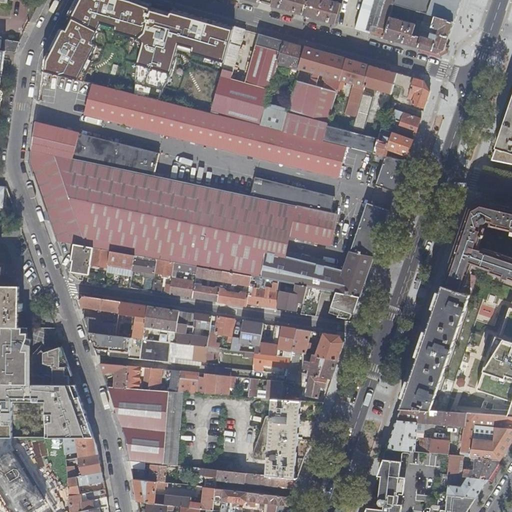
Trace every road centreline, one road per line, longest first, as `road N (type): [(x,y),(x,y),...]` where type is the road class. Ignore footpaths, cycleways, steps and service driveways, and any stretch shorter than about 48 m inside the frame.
road 1 (residential): [(385,342),(57,286)]
road 2 (residential): [(57,286),(14,160),(28,58),(58,0)]
road 3 (residential): [(475,79),(197,0)]
road 4 (residential): [(277,376),(85,362)]
road 5 (primary): [(385,342),(326,511)]
road 6 (primary): [(441,182),(385,342)]
road 7 (residential): [(127,511),(113,438),(85,362)]
